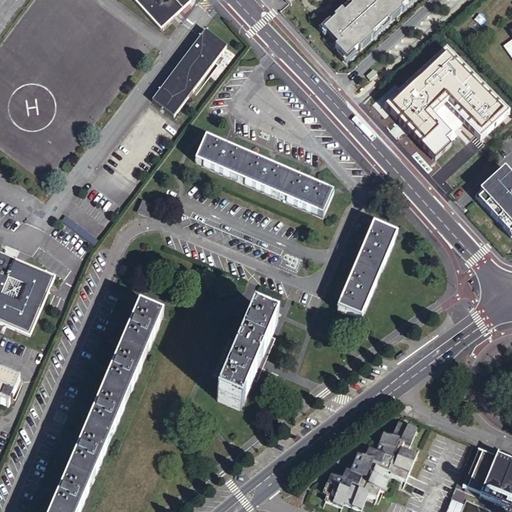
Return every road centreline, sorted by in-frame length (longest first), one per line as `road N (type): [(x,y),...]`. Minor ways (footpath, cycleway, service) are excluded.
road 1 (tertiary): [(511,300),(232,511)]
road 2 (tertiary): [(330,99),(511,290)]
road 3 (residential): [(330,99),(438,0)]
road 4 (tertiary): [(237,0),(330,99)]
